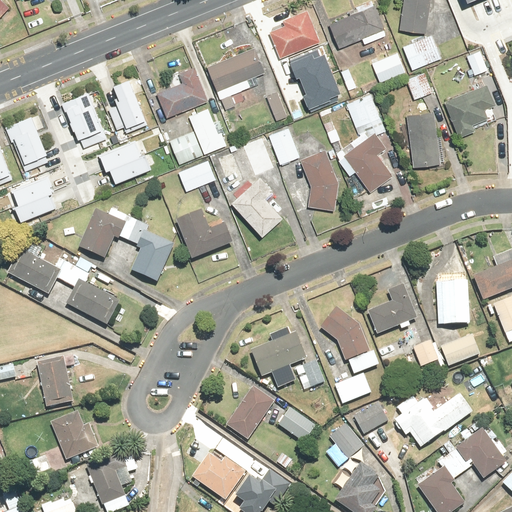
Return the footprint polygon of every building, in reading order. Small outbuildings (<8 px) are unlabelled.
[(1,0),(0,0),(0,16),(9,7),(1,0)] [(115,1),(114,0),(82,0),(87,11),(115,1)] [(424,34),(428,0),(401,0),(397,30),(424,34)] [(372,7),(327,25),(337,49),(382,32),(372,7)] [(284,24),(268,30),(280,57),(320,40),(306,8),(281,18),(284,24)] [(475,15),(464,23),(474,38),(485,30),(475,15)] [(433,35),(405,47),(415,70),(442,59),(433,35)] [(318,46),(288,57),(296,78),(301,76),(308,93),(304,94),(309,106),(338,95),(337,91),(341,89),(327,50),(321,52),(318,46)] [(253,47),(205,67),(216,93),(263,74),(253,47)] [(484,50),(468,56),(475,76),(491,69),(484,50)] [(399,52),(373,64),(382,84),(408,73),(399,52)] [(180,83),(155,93),(165,118),(206,101),(192,67),(177,74),(180,83)] [(427,72),(408,81),(417,100),(435,91),(427,72)] [(148,125),(129,80),(116,86),(122,98),(115,101),(117,107),(111,109),(119,128),(125,126),(128,133),(148,125)] [(485,85),(442,102),(456,139),(473,132),(470,125),(485,119),(482,111),(493,106),(485,85)] [(281,92),(268,96),(277,121),(290,117),(281,92)] [(86,96),(65,105),(76,130),(78,129),(85,146),(104,139),(86,96)] [(192,117),(198,132),(171,142),(181,165),(207,154),(229,145),(224,133),(221,134),(211,109),(192,117)] [(432,111),(404,115),(411,168),(439,164),(432,111)] [(50,161),(32,118),(7,128),(13,142),(15,141),(23,161),(25,160),(29,169),(50,161)] [(335,121),(326,124),(332,143),(341,140),(335,121)] [(291,128),(271,135),(282,166),(302,158),(291,128)] [(373,133),(341,155),(368,193),(391,176),(376,155),(384,150),(373,133)] [(264,135),(244,143),(256,176),(277,168),(264,135)] [(141,155),(135,142),(104,155),(110,169),(112,168),(118,181),(149,168),(143,154),(141,155)] [(0,183),(12,178),(0,148),(0,183)] [(298,160),(309,188),(306,208),(332,212),(336,184),(323,151),(298,160)] [(210,160),(180,172),(188,192),(218,180),(210,160)] [(257,176),(227,202),(257,236),(277,218),(261,200),(270,191),(257,176)] [(56,205),(45,178),(14,191),(20,205),(16,207),(21,219),(56,205)] [(73,189),(66,192),(71,206),(98,197),(91,178),(72,185),(73,189)] [(60,181),(52,184),(59,202),(67,199),(60,181)] [(125,224),(93,210),(77,248),(103,259),(112,239),(118,241),(125,224)] [(200,211),(174,221),(190,261),(230,246),(222,225),(208,231),(200,211)] [(155,283),(172,245),(141,232),(134,248),(139,250),(129,273),(155,283)] [(19,249),(6,273),(46,296),(60,272),(19,249)] [(511,260),(471,277),(481,302),(511,289),(511,260)] [(77,280),(64,304),(106,326),(118,302),(77,280)] [(467,281),(434,283),(436,327),(469,325),(467,281)] [(366,312),(376,336),(415,319),(401,285),(385,291),(390,303),(366,312)] [(511,299),(495,306),(510,343),(511,342),(511,299)] [(318,329),(335,341),(342,361),(367,352),(357,325),(334,308),(318,329)] [(248,349),(259,378),(305,360),(294,332),(248,349)] [(474,334),(443,347),(451,367),(482,354),(474,334)] [(441,359),(432,339),(414,348),(423,368),(441,359)] [(392,343),(382,347),(387,360),(397,357),(392,343)] [(372,351),(351,360),(356,374),(382,364),(376,350),(372,351)] [(63,358),(35,363),(44,408),(72,402),(63,358)] [(318,360),(297,368),(306,390),(327,381),(318,360)] [(14,365),(0,367),(0,380),(16,378),(14,365)] [(345,404),(374,393),(369,381),(373,380),(370,372),(337,385),(345,404)] [(246,442),(272,402),(250,387),(224,427),(246,442)] [(420,450),(471,413),(457,394),(432,412),(424,400),(391,423),(402,438),(408,433),(420,450)] [(380,403),(355,416),(364,434),(389,421),(380,403)] [(319,426),(292,408),(280,425),(307,443),(319,426)] [(76,412),(49,423),(65,461),(97,448),(87,425),(82,427),(76,412)] [(340,466),(366,445),(349,424),(331,438),(337,445),(328,452),(340,466)] [(505,464),(480,428),(453,447),(464,463),(468,461),(482,480),(505,464)] [(119,452),(85,466),(101,507),(123,498),(113,474),(125,469),(119,452)] [(284,453),(277,461),(287,470),(294,461),(284,453)] [(0,481),(3,480),(1,477),(9,473),(2,454),(0,454),(0,481)] [(207,454),(190,478),(224,502),(244,474),(223,459),(220,463),(207,454)] [(378,476),(358,463),(331,503),(344,511),(373,511),(375,510),(369,506),(379,491),(371,486),(378,476)] [(264,466),(252,483),(259,488),(252,498),(263,506),(282,479),(264,466)] [(444,467),(415,487),(433,511),(452,511),(463,504),(450,485),(454,482),(444,467)] [(26,511),(17,488),(4,494),(11,510),(5,511),(26,511)] [(77,511),(70,492),(43,502),(46,511),(77,511)] [(188,511),(191,503),(183,501),(179,511),(188,511)]
